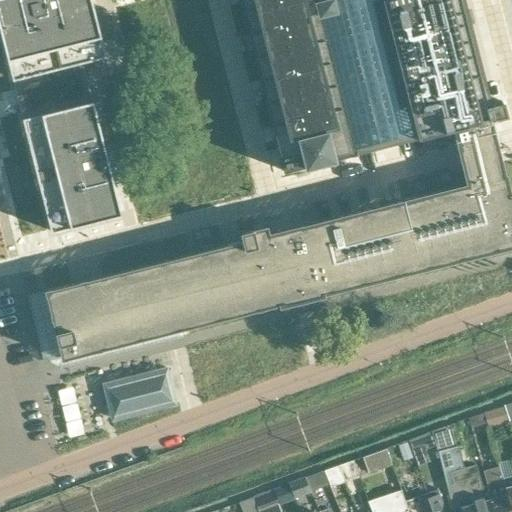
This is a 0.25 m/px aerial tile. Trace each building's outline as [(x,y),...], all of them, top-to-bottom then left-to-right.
[(90,0),(0,0),(0,31),(12,79),(22,118),(50,231),(121,213),(92,100),(82,61),(105,55),(90,0)] [(333,157),(346,154),(307,0),(239,0),(270,119),(269,119),(282,171),(288,169),(305,165),(305,166),(310,164),(312,163),(312,162),(325,158),(326,160),(328,159),(328,160),(334,158),(333,157)] [(486,105),(459,0),(431,0),(379,13),(410,135),(417,133),(418,136),(419,135),(441,129),(441,130),(443,129),(452,126),(453,130),(455,130),(459,147),(494,138),(489,118),(505,114),(502,101),(486,105)] [(494,138),(459,147),(460,154),(461,157),(497,148),(496,145),(494,138)] [(243,242),(45,292),(62,358),(279,303),(280,305),(322,294),(322,293),(511,245),(511,193),(509,195),(504,175),(503,175),(497,148),(461,157),(468,185),(270,235),(268,227),(241,234),(243,242)] [(105,385),(113,419),(174,403),(166,369),(105,385)] [(91,430),(81,395),(77,396),(75,387),(58,392),(70,436),(91,430)] [(506,415),(503,406),(491,410),(484,413),(488,428),(508,422),(506,415)] [(467,418),(470,428),(486,424),(483,413),(467,418)] [(449,424),(431,431),(435,445),(437,452),(438,452),(452,509),(451,510),(451,511),(495,511),(491,499),(487,485),(483,486),(475,462),(464,465),(458,446),(455,447),(449,424)] [(431,431),(408,440),(415,458),(413,458),(416,466),(423,463),(418,451),(435,445),(431,431)] [(408,442),(398,445),(403,461),(413,457),(408,442)] [(386,450),(363,458),(369,475),(392,467),(386,450)] [(511,509),(511,458),(510,459),(511,467),(511,474),(503,478),(506,489),(509,500),(511,509)] [(338,466),(344,480),(358,474),(353,461),(338,466)] [(503,478),(498,463),(498,465),(483,470),(487,485),(491,499),(495,511),(511,511),(511,509),(509,500),(506,489),(503,478)] [(345,483),(344,480),(338,466),(324,472),(329,483),(331,489),(345,483)] [(323,470),(304,477),(310,492),(329,483),(324,472),(323,470)] [(289,484),(293,495),(308,489),(304,478),(289,484)] [(292,493),(288,484),(277,488),(274,489),(279,504),(294,499),(292,493)] [(280,511),(272,489),(250,498),(256,511),(280,511)] [(445,511),(438,489),(414,497),(419,511),(445,511)] [(404,501),(401,490),(380,497),(368,501),(372,511),(409,511),(406,500),(404,501)] [(419,511),(414,497),(406,500),(409,511),(419,511)] [(256,511),(250,498),(238,502),(242,511),(256,511)]
